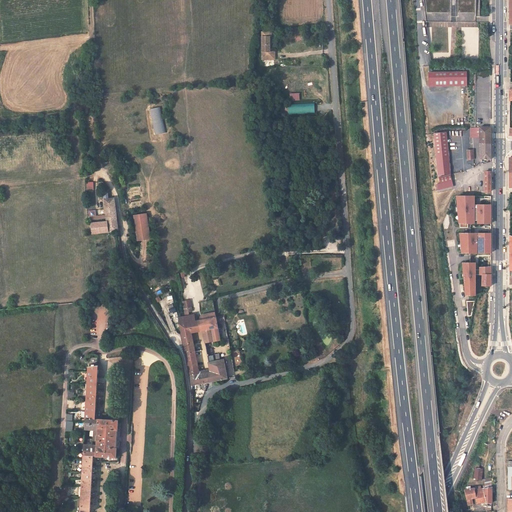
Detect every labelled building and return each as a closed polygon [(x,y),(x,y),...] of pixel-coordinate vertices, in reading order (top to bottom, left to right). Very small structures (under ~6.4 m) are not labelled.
[(475,0),(423,0),(426,22),(476,22),(475,0)] [(270,39),(262,40),(262,48),(270,48),(270,39)] [(276,53),(270,53),(270,48),(262,48),(263,61),(276,61),(276,53)] [(428,83),(467,83),(467,73),(428,73),(428,83)] [(289,93),(289,101),(299,100),(299,93),(289,93)] [(314,103),(288,104),(288,115),(315,113),(314,103)] [(160,107),(150,109),(154,134),(164,133),(160,107)] [(479,137),(479,128),(471,128),(471,137),(479,137)] [(480,144),(490,144),(490,128),(479,128),(479,137),(480,144)] [(450,174),(445,132),(434,134),(439,175),(450,174)] [(480,159),(490,159),(490,144),(480,144),(480,159)] [(437,190),(453,187),(451,175),(440,177),(440,184),(436,185),(437,190)] [(106,223),(92,224),(93,235),(117,233),(115,200),(114,200),(109,200),(109,194),(105,194),(105,200),(104,200),(106,223)] [(474,196),(456,196),(458,223),(474,223),(474,196)] [(490,205),(477,205),(477,224),(490,223),(490,205)] [(146,215),(133,217),(137,242),(150,240),(146,215)] [(476,233),(459,234),(461,253),(476,253),(476,233)] [(490,233),(478,233),(478,253),(490,253),(490,233)] [(475,263),(461,263),(465,295),(475,295),(475,263)] [(491,286),(491,267),(480,267),(480,275),(481,275),(481,286),(491,286)] [(186,303),(189,318),(193,317),(192,313),(195,312),(193,301),(186,303)] [(204,322),(205,333),(207,344),(216,343),(213,330),(221,328),(220,323),(227,321),(226,317),(219,318),(218,314),(206,316),(204,318),(204,322)] [(193,317),(189,318),(190,324),(199,323),(198,316),(193,317)] [(189,318),(182,319),(185,335),(188,355),(198,354),(194,335),(203,333),(205,333),(204,322),(201,323),(199,323),(190,324),(189,318)] [(221,328),(213,330),(216,343),(223,341),(221,328)] [(198,354),(188,355),(193,378),(202,376),(198,354)] [(212,367),(213,374),(215,383),(230,381),(227,361),(217,363),(216,357),(210,358),(212,365),(218,364),(219,368),(216,368),(216,366),(212,367)] [(77,511),(88,511),(92,457),(115,458),(116,448),(114,447),(115,429),(117,430),(118,420),(95,418),(98,368),(87,369),(83,430),(96,430),(96,434),(95,434),(94,441),(95,441),(95,444),(82,443),(77,511)] [(195,387),(212,384),(215,383),(213,374),(210,374),(202,376),(193,378),(195,387)] [(490,485),(480,487),(474,488),(474,487),(464,489),(468,504),(474,502),(472,496),(476,495),(478,501),(486,499),(486,502),(489,501),(491,501),(490,485)]
